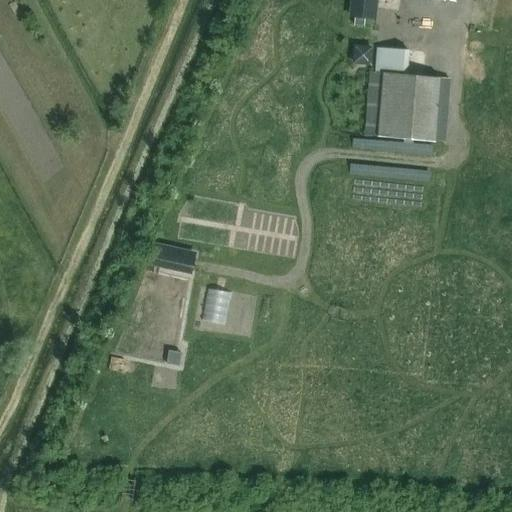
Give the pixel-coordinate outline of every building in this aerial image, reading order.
[(354,0),(353,16),(355,17),(365,18),(375,19),(376,0),(354,0)] [(355,17),(354,25),(364,26),(365,18),(355,17)] [(353,46),(352,65),(371,66),(372,47),(353,46)] [(371,73),(365,137),(436,143),(442,79),(406,76),(408,49),(377,46),(375,72),(371,71),(371,73)] [(356,158),(354,169),(433,182),(434,171),(356,158)] [(206,193),(201,216),(235,224),(240,201),(206,193)] [(155,263),(191,271),(195,254),(159,246),(155,263)]
